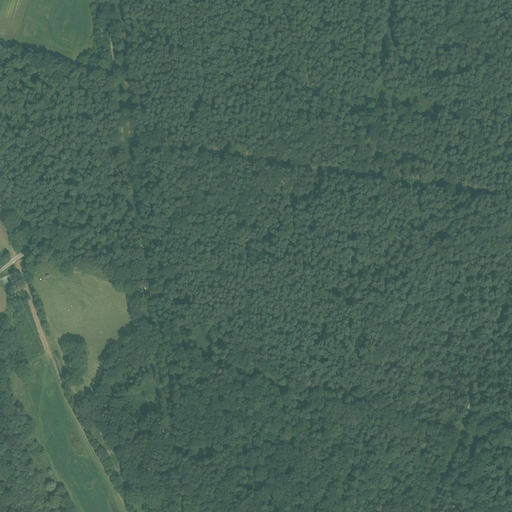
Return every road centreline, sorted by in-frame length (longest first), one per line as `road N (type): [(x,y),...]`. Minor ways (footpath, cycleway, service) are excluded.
road 1 (track): [(125,137),(511,201)]
road 2 (track): [(105,0),(125,137),(54,225),(0,271)]
road 3 (track): [(511,283),(422,511)]
